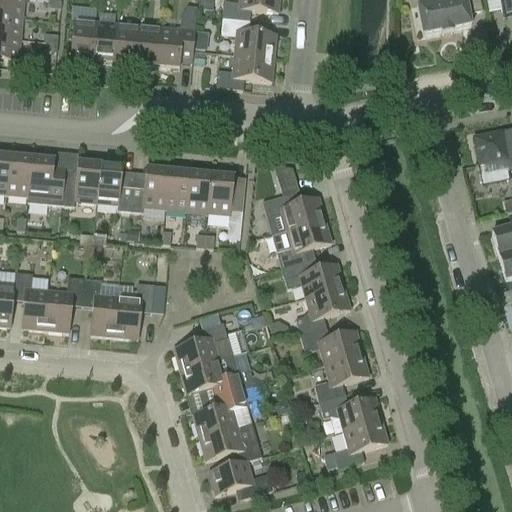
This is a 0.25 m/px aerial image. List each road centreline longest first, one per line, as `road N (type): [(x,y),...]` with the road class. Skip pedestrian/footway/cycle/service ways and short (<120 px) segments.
road 1 (residential): [(429,504),(327,126)]
road 2 (residential): [(424,104),(511,415)]
road 3 (residential): [(0,130),(114,141),(160,111),(299,124)]
road 4 (residential): [(187,511),(149,391),(135,376),(0,363)]
road 5 (residential): [(299,124),(307,0)]
